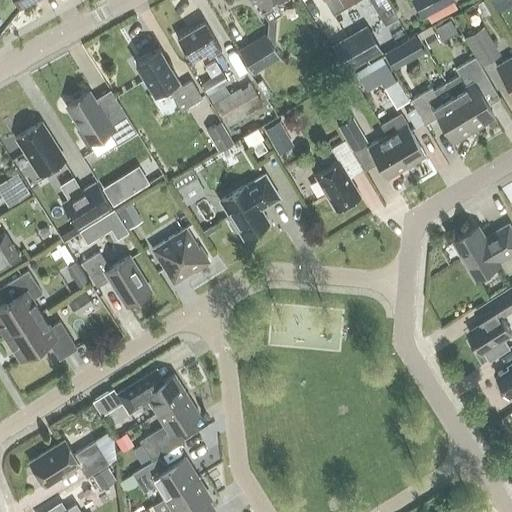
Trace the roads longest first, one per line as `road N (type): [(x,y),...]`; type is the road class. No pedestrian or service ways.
road 1 (unclassified): [(0,435),(198,309)]
road 2 (unclassified): [(198,309),(246,273),(270,269),(411,285)]
road 3 (residential): [(198,309),(225,349),(240,469),(265,511)]
road 4 (residential): [(477,459),(405,352),(411,285)]
road 5 (residential): [(411,285),(419,219),(511,162)]
road 6 (residential): [(0,74),(127,0)]
